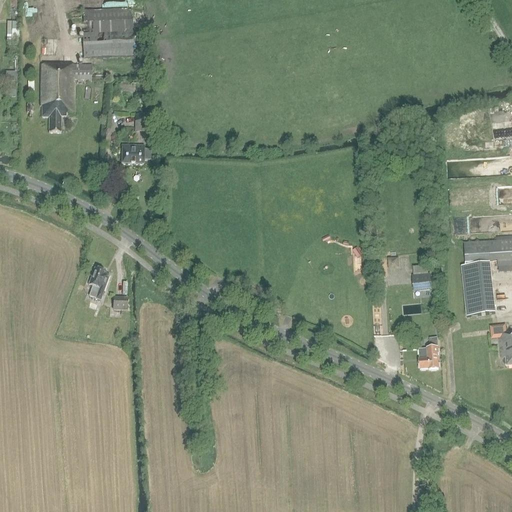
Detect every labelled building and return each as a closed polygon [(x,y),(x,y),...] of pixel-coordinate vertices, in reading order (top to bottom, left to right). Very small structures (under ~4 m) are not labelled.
[(133,57),(132,10),(83,12),(83,58),(133,57)] [(11,42),(19,42),(19,23),(11,23),(11,42)] [(74,81),(92,81),(92,67),(40,67),(40,107),(42,107),(42,118),(49,119),(49,134),(61,134),(61,118),(66,118),(66,116),(74,116),(74,81)] [(16,80),(15,72),(7,73),(7,81),(16,80)] [(151,116),(134,116),(134,134),(151,134),(151,116)] [(151,151),(144,151),(144,147),(122,147),(122,166),(144,166),(144,161),(151,161),(151,151)] [(464,244),(465,267),(461,267),(466,318),(495,314),(489,262),(498,262),(499,273),(511,272),(511,237),(496,238),(496,242),(464,244)] [(91,279),(88,286),(92,287),(89,297),(100,301),(104,291),(103,290),(108,277),(104,275),(104,273),(95,269),(92,279),(91,279)] [(432,289),(431,275),(413,277),(414,291),(432,289)] [(114,299),(113,311),(126,312),(127,300),(114,299)] [(489,327),(491,341),(499,340),(501,360),(505,359),(506,369),(511,367),(511,331),(506,332),(505,325),(489,327)] [(430,350),(418,351),(420,373),(438,371),(437,357),(439,357),(438,340),(429,341),(430,350)]
